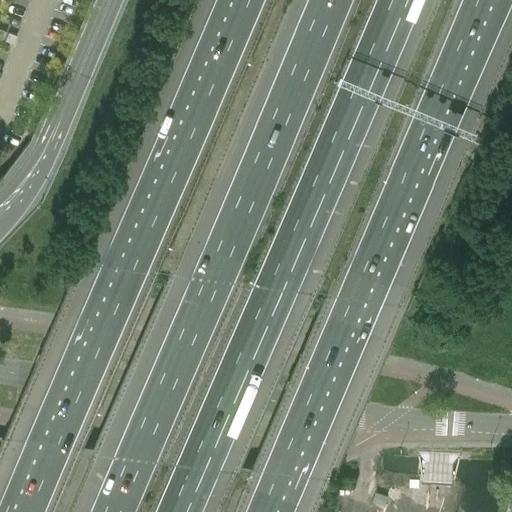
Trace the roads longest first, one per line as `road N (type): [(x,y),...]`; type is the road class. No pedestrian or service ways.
road 1 (motorway): [(182,511),(400,0)]
road 2 (motorway): [(262,511),(477,0)]
road 3 (motorway): [(330,0),(117,511)]
road 4 (motorway): [(240,0),(29,511)]
road 5 (unclassified): [(431,423),(0,370)]
